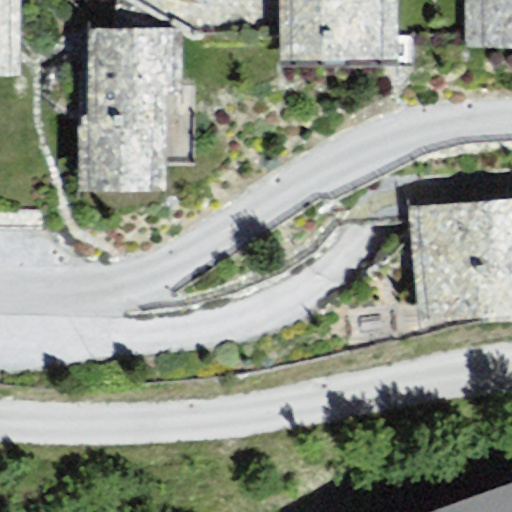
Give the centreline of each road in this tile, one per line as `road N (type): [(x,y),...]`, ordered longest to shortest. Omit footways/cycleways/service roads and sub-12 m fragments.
road 1 (residential): [(0,304),(122,283),(358,153),(511,121)]
road 2 (residential): [(511,380),(439,383),(215,423),(0,426)]
